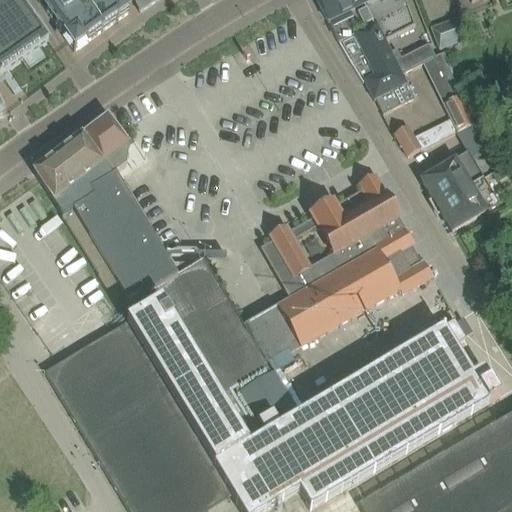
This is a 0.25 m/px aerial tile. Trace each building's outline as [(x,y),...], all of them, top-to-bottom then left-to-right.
[(0,76),(47,44),(48,43),(48,42),(17,0),(7,0),(0,5),(0,76)] [(119,0),(35,0),(64,40),(64,41),(65,43),(74,55),(85,46),(88,45),(87,44),(116,24),(118,23),(130,15),(122,3),(120,0),(120,1),(119,0)] [(129,0),(140,14),(160,0),(129,0)] [(364,84),(374,103),(375,103),(383,118),(415,102),(406,84),(402,77),(391,55),(390,55),(385,44),(376,26),(373,28),(364,9),(359,0),(315,0),(329,26),(339,46),(352,68),(363,85),(364,84)] [(359,0),(364,9),(373,28),(376,26),(385,44),(415,29),(403,0),(359,0)] [(457,20),(431,30),(439,53),(445,50),(451,48),(465,43),(457,20)] [(397,52),(390,55),(391,55),(402,77),(422,67),(436,60),(435,59),(429,46),(401,60),(397,52)] [(442,107),(450,123),(456,136),(474,127),(460,98),(458,99),(442,107)] [(32,176),(63,219),(96,195),(94,192),(115,177),(126,169),(129,147),(108,118),(71,146),(71,145),(66,144),(61,149),(60,153),(61,154),(32,176)] [(480,124),(474,127),(456,136),(455,136),(471,163),(495,148),(480,124)] [(407,129),(394,137),(407,160),(421,152),(414,141),(414,140),(407,129)] [(438,129),(414,141),(421,152),(420,152),(420,153),(445,142),(438,129)] [(455,163),(421,183),(429,196),(432,202),(441,216),(444,221),(451,234),(452,234),(485,214),(497,207),(471,163),(467,156),(455,163)] [(164,257),(115,177),(94,192),(96,195),(63,219),(62,220),(98,278),(97,279),(120,317),(180,284),(167,262),(170,259),(171,259),(171,257),(164,257)] [(288,236),(286,231),(271,240),(273,245),(260,252),(290,303),(289,303),(247,327),(246,328),(247,329),(246,330),(267,364),(298,346),(300,351),(400,293),(402,298),(414,291),(431,281),(432,282),(433,281),(424,264),(421,266),(418,261),(417,262),(412,254),(414,253),(411,248),(414,247),(407,236),(405,231),(404,231),(398,221),(399,221),(386,198),(385,198),(375,180),(360,189),(362,193),(356,197),(348,201),(347,202),(335,209),(332,205),(316,214),(311,217),(313,221),(288,236)] [(180,284),(120,317),(213,470),(299,418),(267,364),(246,330),(244,331),(205,267),(203,263),(197,267),(200,272),(180,284)] [(441,327),(456,319),(443,298),(429,307),(441,327)] [(86,350),(44,376),(126,511),(209,511),(231,499),(213,470),(120,317),(80,341),(86,350)] [(213,470),(231,499),(239,511),(269,511),(299,494),(309,511),(310,511),(358,484),(373,475),(498,400),(453,326),(417,347),(299,418),(213,470)] [(385,494),(369,503),(358,509),(360,511),(511,511),(511,417),(500,425),(385,494)]
